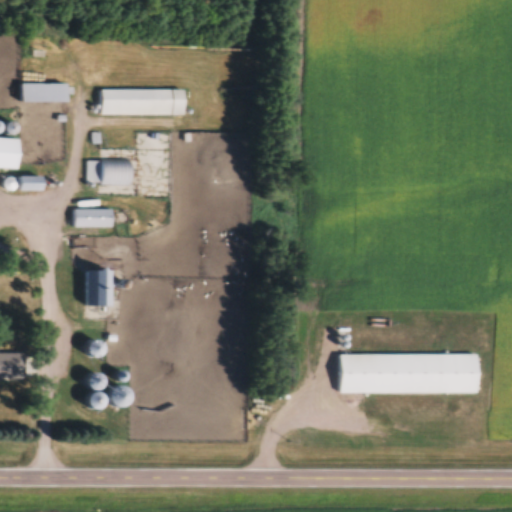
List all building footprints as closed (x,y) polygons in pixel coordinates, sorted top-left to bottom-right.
[(63,84),(18,84),(18,102),(63,102),(63,84)] [(181,90),(99,90),(98,115),(180,115),(181,90)] [(13,138),(0,137),(0,167),(12,168),(13,138)] [(85,184),(127,184),(127,160),(85,160),(85,184)] [(108,227),(108,209),(72,209),(72,227),(108,227)] [(83,306),(108,306),(108,269),(83,269),(83,306)] [(98,353),(94,340),(82,344),(87,357),(98,353)] [(0,378),(21,378),(21,354),(0,353),(0,378)] [(473,393),(473,354),(336,354),(336,393),(473,393)] [(91,390),(100,381),(91,372),(81,381),(91,392),(81,401),(91,411),(101,402),(91,390)] [(103,399),(118,409),(127,394),(113,384),(103,399)]
